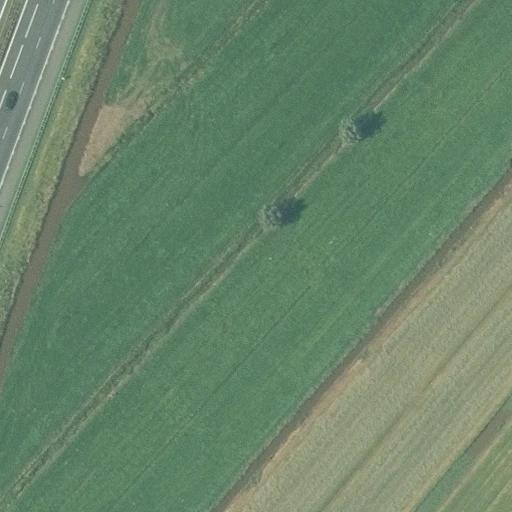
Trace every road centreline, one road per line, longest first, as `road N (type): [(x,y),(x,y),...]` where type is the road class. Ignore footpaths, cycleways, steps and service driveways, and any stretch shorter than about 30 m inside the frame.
road 1 (tertiary): [(218,0),(33,511)]
road 2 (motorway): [(0,125),(46,0)]
